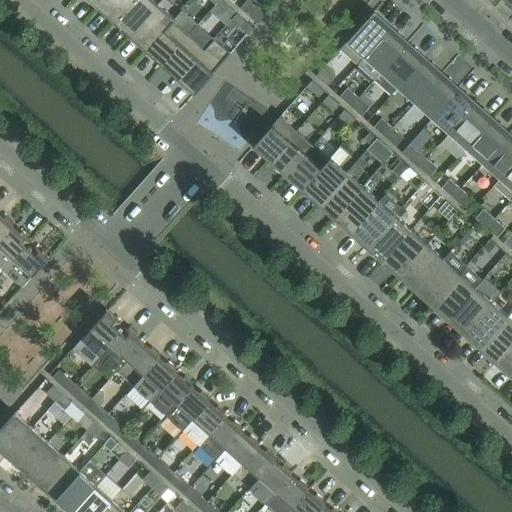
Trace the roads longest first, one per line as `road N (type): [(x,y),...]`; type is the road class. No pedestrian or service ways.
road 1 (residential): [(511,438),(198,159)]
road 2 (residential): [(111,256),(396,511)]
road 3 (residential): [(198,159),(17,0)]
road 4 (residential): [(0,156),(111,256)]
road 5 (residential): [(198,159),(111,256)]
